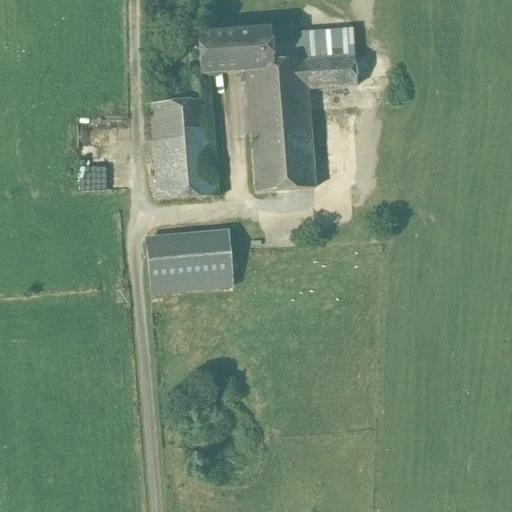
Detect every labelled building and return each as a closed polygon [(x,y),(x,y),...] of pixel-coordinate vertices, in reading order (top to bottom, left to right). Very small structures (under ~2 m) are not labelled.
[(267,31),(235,33),(236,56),(234,56),(236,74),(239,74),(272,72),(271,64),(298,62),(297,45),(270,47),(269,33),(270,33),(269,30),(267,30),(267,31)] [(235,33),(199,36),(199,35),(196,36),(197,38),(200,74),(199,74),(199,75),(200,77),(207,76),(236,74),(234,56),(236,56),(235,33)] [(352,39),(296,43),(297,45),(298,62),(354,58),(352,39)] [(298,62),(271,64),(272,72),(239,74),(240,81),(246,80),(255,195),(314,190),(307,91),(356,88),(354,58),(298,62)] [(189,103),(149,107),(157,202),(216,198),(207,76),(200,77),(199,75),(187,76),(189,103)] [(228,235),(145,243),(150,296),(232,288),(230,269),(228,235)]
